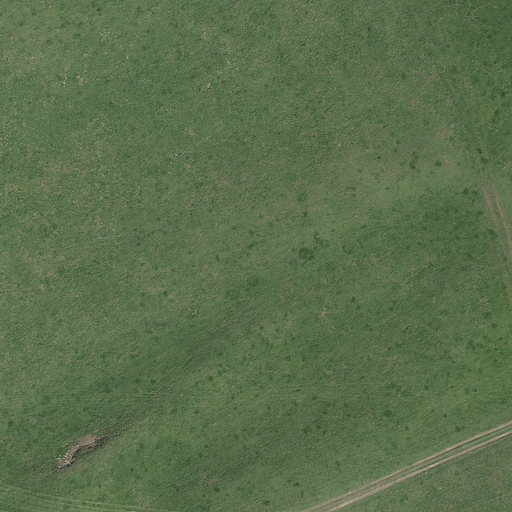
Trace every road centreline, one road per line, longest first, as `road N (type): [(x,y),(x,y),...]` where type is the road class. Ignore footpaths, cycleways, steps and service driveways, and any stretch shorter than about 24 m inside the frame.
road 1 (track): [(405,0),(490,179),(511,262)]
road 2 (track): [(318,511),(511,428)]
